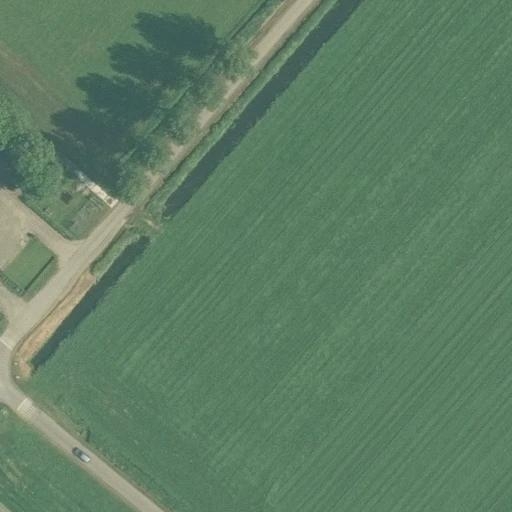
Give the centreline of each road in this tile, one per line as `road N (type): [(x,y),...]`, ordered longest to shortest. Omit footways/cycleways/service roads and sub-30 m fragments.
road 1 (unclassified): [(0,349),(303,0)]
road 2 (unclassified): [(150,511),(0,391)]
